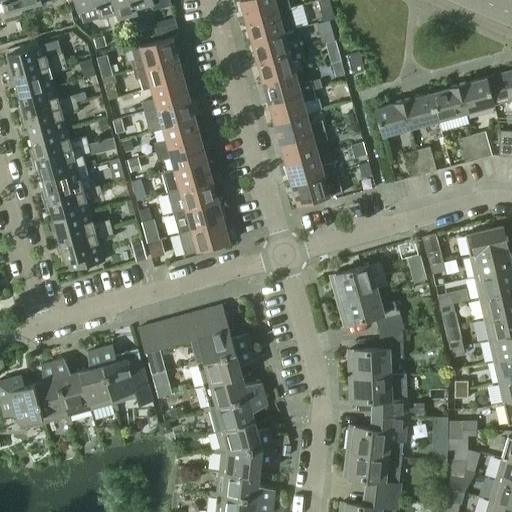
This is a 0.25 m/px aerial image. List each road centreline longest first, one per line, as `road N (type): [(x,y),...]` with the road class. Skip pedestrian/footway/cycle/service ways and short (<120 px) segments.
road 1 (residential): [(309,511),(321,384),(282,253)]
road 2 (residential): [(282,253),(214,0)]
road 3 (residential): [(38,323),(282,253)]
road 4 (residential): [(511,200),(282,253)]
road 5 (residential): [(38,323),(0,194)]
